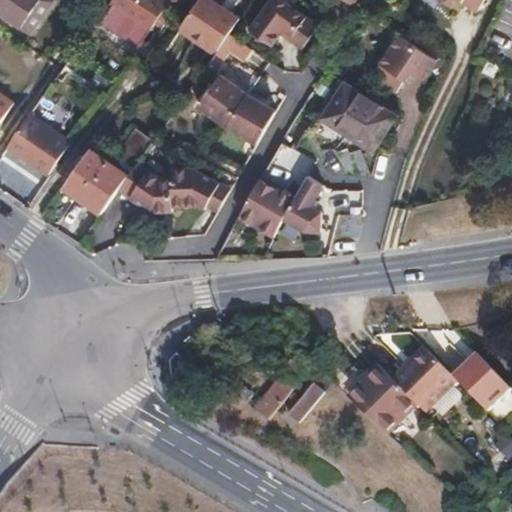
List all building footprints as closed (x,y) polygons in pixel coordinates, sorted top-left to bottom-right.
[(0,0),(0,11),(24,27),(43,0),(0,0)] [(53,0),(43,0),(24,27),(33,33),(55,1),(53,0)] [(118,0),(116,3),(155,29),(175,1),(172,0),(118,0)] [(225,0),(201,0),(185,25),(221,50),(232,33),(246,14),(227,1),(225,0)] [(272,0),(252,30),(273,45),(285,29),(295,36),(310,16),(286,0),(272,0)] [(448,0),(456,5),(464,3),(465,1),(480,11),(486,0),(448,0)] [(402,35),(373,76),(397,92),(410,73),(425,80),(439,61),(402,35)] [(489,59),(484,70),(495,76),(501,64),(489,59)] [(228,126),(259,143),(278,111),(251,96),(222,75),(201,106),(228,126)] [(346,81),(324,116),(375,149),(398,114),(346,81)] [(0,127),(18,102),(0,90),(0,127)] [(35,112),(11,145),(51,173),(74,140),(35,112)] [(67,186),(103,212),(121,188),(130,175),(92,149),(67,186)] [(130,175),(121,188),(156,212),(178,211),(178,207),(177,177),(167,178),(141,160),(130,175)] [(177,177),(178,207),(202,207),(208,209),(211,205),(222,210),(234,188),(197,169),(177,170),(177,177)] [(327,184),(311,174),(299,196),(290,211),(286,217),(308,230),(323,231),(324,211),(314,205),(327,184)] [(299,196),(262,175),(257,185),(240,216),(277,236),(286,217),(290,211),(299,196)] [(190,361),(179,352),(171,361),(173,384),(183,393),(191,398),(207,374),(190,361)] [(310,361),(299,352),(287,367),(290,370),(257,410),(273,421),(316,367),(310,361)] [(398,387),(423,412),(433,421),(465,388),(433,357),(422,369),(414,377),(411,374),(398,387)] [(419,366),(411,374),(414,377),(422,369),(419,366)] [(356,404),(376,423),(394,440),(423,412),(398,387),(384,371),(369,386),(372,389),(356,404)] [(232,380),(226,388),(245,401),(250,393),(232,380)] [(328,392),(318,384),(293,415),(303,423),(328,392)]
